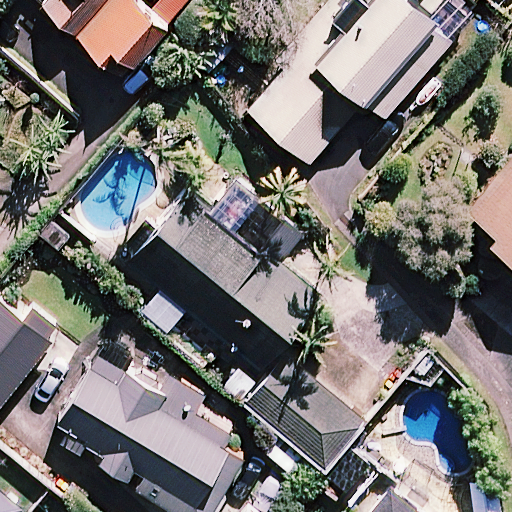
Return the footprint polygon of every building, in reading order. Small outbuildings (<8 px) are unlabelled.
[(186,0),(31,0),(122,77),(186,0)] [(329,0),(296,39),(303,45),(246,112),(307,164),(361,101),(383,120),(451,40),(405,0),(329,0)] [(511,158),(466,215),(494,238),(487,247),(511,267),(511,158)] [(191,189),(130,262),(154,281),(131,309),(165,338),(188,310),(260,369),(320,297),(279,262),(300,237),(233,181),(212,207),(191,189)] [(0,392),(25,364),(0,342),(0,392)] [(223,444),(228,437),(97,357),(56,424),(106,455),(98,468),(170,511),(210,511),(244,457),(223,444)] [(247,403),(282,432),(264,453),(287,473),(305,451),(325,468),(362,422),(285,358),(247,403)] [(366,464),(349,450),(320,485),(337,499),(366,464)] [(417,511),(388,488),(368,511),(417,511)]
